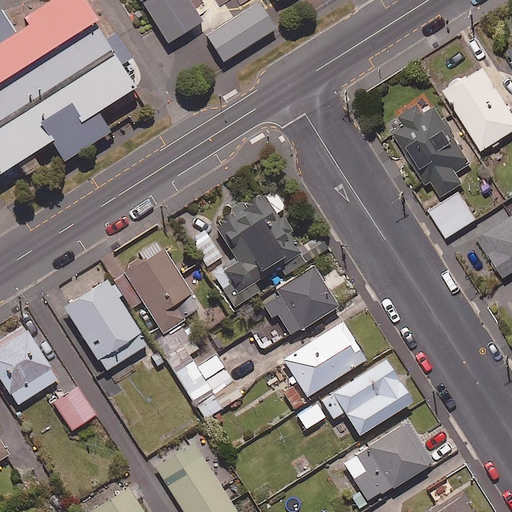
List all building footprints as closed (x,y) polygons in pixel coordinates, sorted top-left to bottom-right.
[(106,37),(83,0),(47,0),(22,16),(26,24),(14,31),(1,10),(0,10),(0,170),(49,140),(62,161),(110,131),(97,111),(136,87),(121,64),(132,57),(116,31),(106,37)] [(202,21),(188,0),(141,0),(168,42),(202,21)] [(276,28),(259,1),(205,34),(222,61),(276,28)] [(511,90),(494,63),(455,87),(493,143),(511,131),(511,90)] [(436,97),(397,119),(442,189),(482,163),(436,97)] [(477,217),(459,190),(430,209),(447,236),(477,217)] [(299,252),(260,192),(210,224),(232,259),(212,272),(234,307),(260,291),(254,282),(299,252)] [(511,217),(485,233),(509,272),(511,270),(511,217)] [(222,257),(206,230),(191,238),(208,265),(222,257)] [(200,309),(160,242),(139,255),(141,258),(123,269),(162,332),(200,309)] [(339,305),(314,268),(267,300),(292,337),(339,305)] [(147,345),(108,281),(65,307),(104,371),(147,345)] [(366,359),(342,322),(283,359),(307,397),(366,359)] [(57,380),(24,325),(0,340),(0,380),(15,405),(57,380)] [(200,348),(186,327),(158,346),(171,366),(206,419),(242,395),(215,355),(196,367),(189,355),(200,348)] [(412,402),(385,360),(321,400),(333,419),(345,411),(360,435),(412,402)] [(95,414),(77,386),(54,402),(72,430),(95,414)] [(325,417),(317,404),(298,415),(306,429),(325,417)] [(367,501),(432,464),(408,422),(369,444),(370,447),(344,462),(367,501)] [(0,459),(9,454),(0,439),(0,459)] [(237,511),(194,444),(157,468),(185,511),(237,511)] [(143,511),(129,489),(93,511),(143,511)] [(473,511),(459,490),(424,511),(473,511)]
